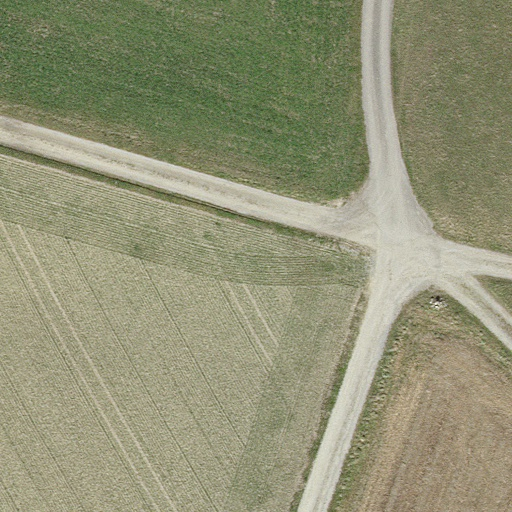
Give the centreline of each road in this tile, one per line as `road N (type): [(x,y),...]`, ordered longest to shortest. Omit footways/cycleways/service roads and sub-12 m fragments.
road 1 (track): [(423,253),(0,131)]
road 2 (track): [(423,253),(371,349),(315,511)]
road 3 (track): [(423,253),(383,107),(385,0)]
road 4 (track): [(511,339),(423,253)]
